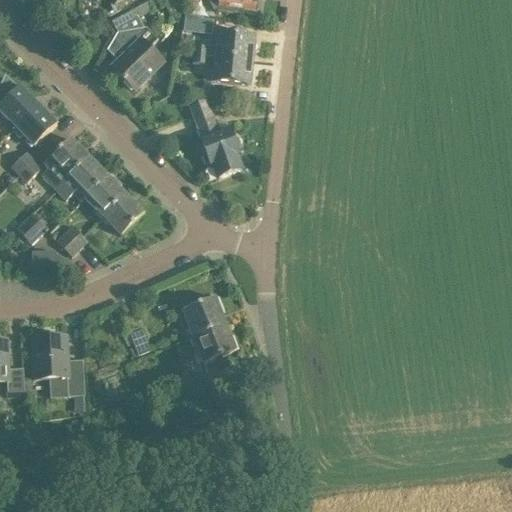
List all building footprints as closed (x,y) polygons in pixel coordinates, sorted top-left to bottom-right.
[(94,0),(96,3),(102,0),(109,0),(117,14),(109,18),(118,34),(144,30),(139,20),(127,0),(94,0)] [(127,0),(139,20),(154,12),(146,0),(127,0)] [(192,0),(192,6),(209,8),(210,3),(220,4),(219,13),(236,15),(237,11),(256,14),(257,0),(192,0)] [(213,22),(187,19),(185,33),(186,33),(186,34),(209,37),(209,35),(211,35),(213,22)] [(60,21),(51,31),(61,40),(70,31),(60,21)] [(129,52),(110,70),(124,84),(125,83),(134,92),(162,64),(148,50),(157,41),(145,29),(144,30),(118,34),(116,35),(114,38),(129,52)] [(75,31),(63,43),(75,56),(88,43),(75,31)] [(219,36),(216,59),(251,63),(253,40),(219,36)] [(194,57),(193,65),(207,67),(207,58),(194,57)] [(216,59),(214,84),(248,87),(251,63),(216,59)] [(5,81),(0,91),(0,101),(4,105),(0,109),(0,115),(15,131),(38,109),(20,90),(17,92),(5,81)] [(206,104),(190,110),(202,142),(201,142),(206,156),(204,157),(207,166),(210,165),(211,169),(214,168),(218,181),(242,172),(237,159),(240,158),(238,155),(243,153),(238,140),(234,142),(230,131),(218,135),(206,104)] [(38,109),(15,131),(34,150),(56,128),(38,109)] [(67,183),(89,161),(71,142),(44,168),(46,171),(40,177),(56,194),(63,187),(62,187),(67,183)] [(27,157),(12,171),(19,179),(34,164),(27,157)] [(63,187),(56,194),(66,204),(73,198),(81,206),(85,202),(108,180),(89,161),(67,183),(62,187),(63,187)] [(34,164),(19,179),(26,186),(41,171),(34,164)] [(111,177),(108,180),(85,202),(103,220),(126,198),(119,191),(122,188),(111,177)] [(126,198),(103,220),(122,239),(145,217),(126,198)] [(33,217),(16,233),(31,248),(39,241),(48,232),(33,217)] [(73,230),(65,238),(80,253),(88,245),(73,230)] [(65,238),(57,246),(72,261),(80,253),(65,238)] [(53,253),(44,254),(44,268),(64,267),(65,266),(53,253)] [(215,301),(183,314),(193,340),(226,327),(215,301)] [(226,327),(193,340),(204,367),(237,354),(226,327)] [(141,330),(129,335),(139,358),(150,354),(141,330)] [(66,340),(34,342),(36,384),(67,382),(68,401),(84,400),(83,364),(67,365),(66,340)] [(7,343),(0,343),(0,385),(7,385),(8,401),(25,400),(24,372),(8,373),(7,343)] [(208,376),(181,386),(186,398),(213,387),(208,376)]
